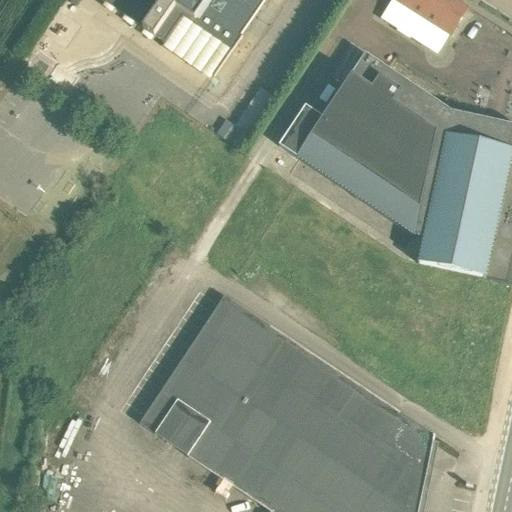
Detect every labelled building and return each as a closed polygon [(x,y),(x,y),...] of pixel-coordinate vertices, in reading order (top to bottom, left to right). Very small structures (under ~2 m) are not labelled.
[(96,0),(104,5),(101,8),(111,15),(114,11),(123,18),(121,21),(130,28),(133,25),(143,31),(140,36),(149,43),(153,39),(163,46),(161,49),(162,50),(210,83),(212,80),(213,80),(242,39),(240,38),(265,0),(266,1),(267,0),(96,0)] [(435,59),(467,11),(449,0),(390,0),(389,2),(392,4),(379,25),(435,59)] [(417,267),(483,282),(485,280),(511,155),(511,128),(448,113),(365,58),(322,120),(305,110),(278,150),(295,161),(412,241),(421,242),(416,265),(417,267)] [(259,88),(233,130),(250,140),(276,98),(259,88)] [(419,511),(434,439),(224,300),(139,428),(265,511),(419,511)]
